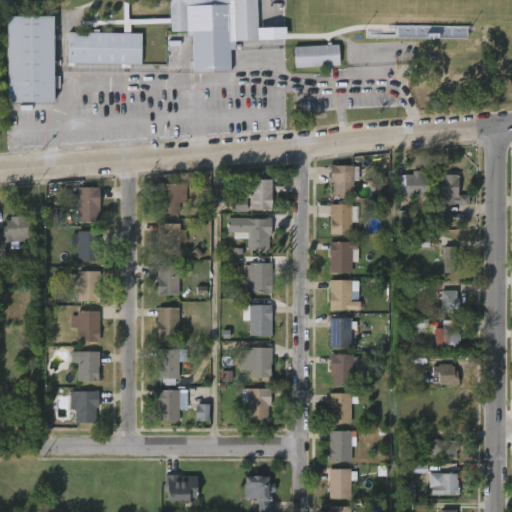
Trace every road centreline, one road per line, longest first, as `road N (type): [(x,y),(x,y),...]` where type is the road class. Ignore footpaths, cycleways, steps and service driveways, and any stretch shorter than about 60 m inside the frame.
road 1 (tertiary): [(0,169),(497,126)]
road 2 (tertiary): [(497,126),(496,511)]
road 3 (residential): [(301,511),(301,145)]
road 4 (residential): [(130,446),(130,159)]
road 5 (residential): [(40,446),(301,446)]
